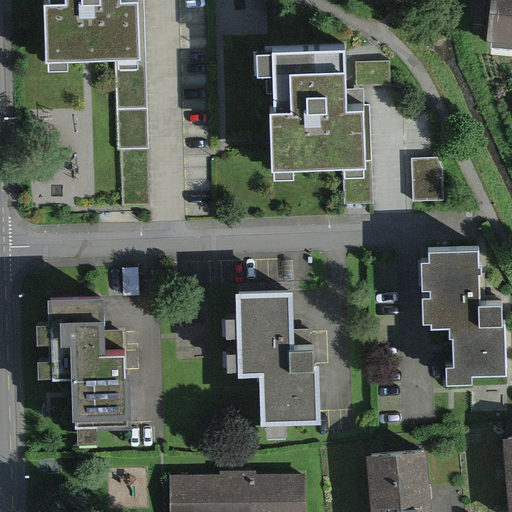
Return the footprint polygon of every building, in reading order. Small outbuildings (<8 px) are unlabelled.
[(46,3),(47,65),(141,63),(139,3),(122,3),(121,0),(57,0),(58,3),(46,3)] [(511,0),(494,0),(492,37),(511,38),(511,0)] [(268,108),(270,170),(363,167),(362,107),(344,107),(343,46),(256,49),(257,91),(280,90),(281,107),(268,108)] [(118,70),(122,204),(150,203),(146,69),(118,70)] [(433,155),(412,156),(413,199),(444,198),(442,165),(438,155),(433,155)] [(427,257),(420,257),(420,285),(428,285),(428,293),(420,293),(421,319),(428,318),(429,323),(450,323),(451,364),(444,364),(445,379),(470,379),(470,372),(504,371),(503,318),(499,318),(499,300),(477,300),(476,246),(427,247),(427,257)] [(73,373),(75,419),(128,417),(126,369),(126,346),(104,346),(103,292),(51,294),(53,373),(73,373)] [(261,374),(263,420),(318,419),(316,361),(293,362),(291,294),(239,295),(241,375),(261,374)] [(428,511),(423,451),(372,456),(377,511),(428,511)] [(216,474),(171,474),(171,511),(301,511),(301,473),(252,474),(252,470),(216,470),(216,474)]
